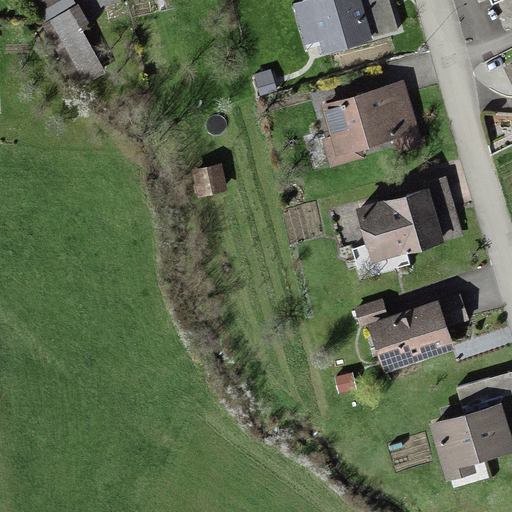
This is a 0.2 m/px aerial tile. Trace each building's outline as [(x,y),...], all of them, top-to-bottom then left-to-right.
[(67,7),(48,18),(82,81),(101,70),(67,7)] [(399,80),(324,102),(337,146),(397,128),(401,143),(417,138),(399,80)] [(219,162),(194,166),(197,187),(222,183),(219,162)] [(426,185),(361,204),(375,251),(441,231),(426,185)] [(456,296),(372,321),(385,362),(450,342),(443,321),(462,315),(456,296)] [(382,302),(356,309),(359,320),(385,312),(382,302)] [(511,429),(504,398),(431,417),(443,460),(511,441),(511,429)]
